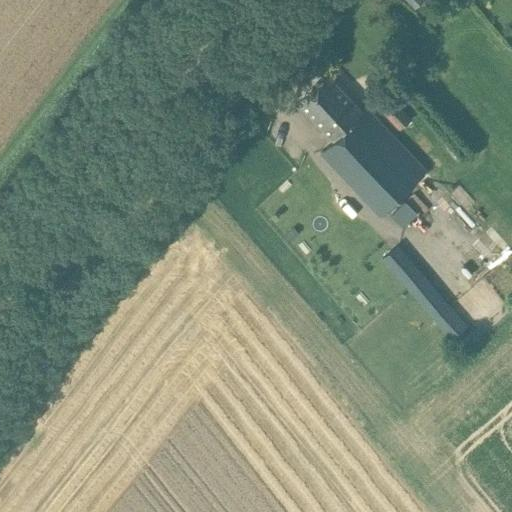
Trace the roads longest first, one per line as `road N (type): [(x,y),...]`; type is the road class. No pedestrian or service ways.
road 1 (residential): [(0,369),(291,0)]
road 2 (secondary): [(0,299),(231,0)]
